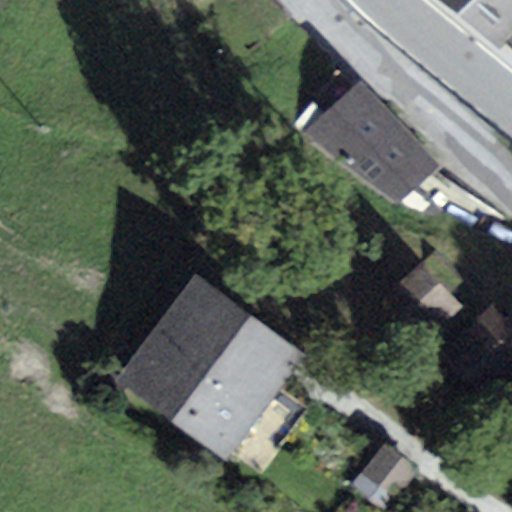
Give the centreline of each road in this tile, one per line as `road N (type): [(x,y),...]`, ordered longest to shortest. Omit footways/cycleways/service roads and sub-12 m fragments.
road 1 (unclassified): [(511,192),(312,0)]
road 2 (secondary): [(383,0),(511,105)]
